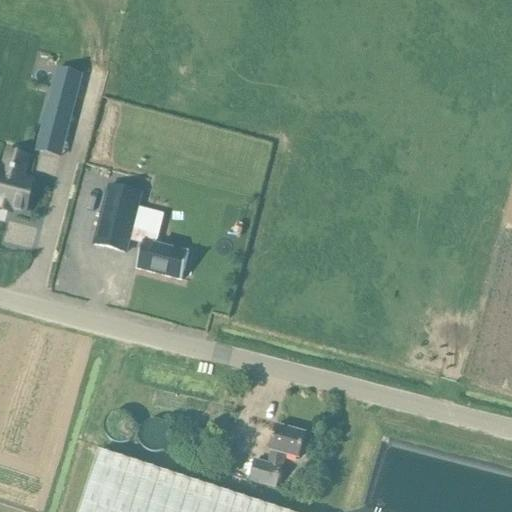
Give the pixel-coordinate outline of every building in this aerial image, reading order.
[(52,90),(36,152),(59,158),(76,97),(52,90)] [(0,173),(0,208),(10,211),(11,210),(25,214),(33,183),(22,180),(24,172),(4,167),(2,174),(0,173)] [(109,187),(94,246),(126,254),(141,196),(109,187)] [(188,255),(144,243),(137,270),(181,281),(188,255)] [(305,436),(276,428),(269,451),(270,451),(267,464),(254,460),(249,482),(277,491),(286,455),(299,459),(305,436)] [(279,511),(161,473),(99,453),(79,511),(279,511)]
